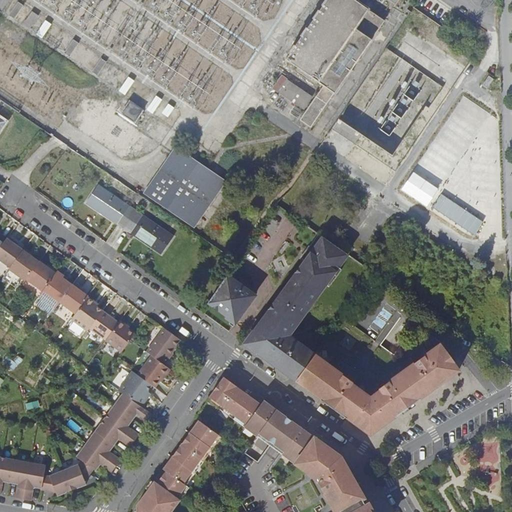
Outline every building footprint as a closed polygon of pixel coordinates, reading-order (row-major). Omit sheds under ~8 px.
[(384,19),(355,0),(325,0),(284,59),(322,86),(299,119),(310,127),(384,19)] [(453,11),(436,0),(417,0),(413,7),(443,27),(453,11)] [(17,1),(8,14),(14,19),(23,5),(17,1)] [(31,10),(22,24),(29,29),(38,15),(31,10)] [(44,19),(35,34),(41,38),(51,24),(44,19)] [(72,38),(62,53),(69,57),(79,43),(72,38)] [(100,57),(90,72),(96,76),(106,61),(100,57)] [(393,99),(392,102),(395,114),(383,117),(384,120),(368,135),(366,133),(370,122),(360,131),(369,141),(372,141),(376,155),(381,157),(380,151),(387,149),(389,157),(399,161),(412,128),(394,122),(396,116),(403,114),(404,119),(411,117),(413,125),(418,112),(402,106),(402,105),(434,97),(440,81),(424,75),(415,77),(405,85),(413,94),(393,99)] [(488,75),(481,84),(487,88),(494,79),(488,75)] [(128,76),(118,92),(124,96),(134,81),(128,76)] [(311,96),(287,80),(280,92),(304,108),(311,96)] [(163,100),(158,96),(148,110),(153,114),(163,100)] [(144,110),(130,100),(121,113),(134,123),(144,110)] [(175,109),(169,105),(163,114),(168,118),(175,109)] [(226,181),(175,147),(144,194),(194,228),(226,181)] [(428,206),(440,187),(414,170),(402,188),(428,206)] [(175,238),(99,186),(88,202),(163,254),(175,238)] [(443,192),(434,205),(475,234),(484,221),(443,192)] [(151,204),(135,194),(131,200),(147,211),(151,204)] [(349,254),(319,233),(310,246),(302,258),(306,261),(291,282),(264,319),(266,320),(259,331),(264,334),(257,343),(260,348),(262,352),(265,357),(268,360),(273,364),(275,362),(292,374),(294,372),(300,377),(297,381),(322,399),(322,400),(324,401),(325,399),(324,398),(328,392),(332,395),(327,403),(328,404),(329,405),(332,407),(334,408),(335,410),(338,411),(340,412),(341,414),(344,415),(345,416),(347,418),(349,419),(352,421),(354,423),(357,418),(371,428),(393,412),(390,408),(396,405),(398,408),(438,379),(435,375),(441,371),(443,375),(450,371),(449,369),(455,365),(454,363),(456,362),(448,351),(446,352),(440,344),(428,354),(414,363),(379,389),(380,390),(370,397),(353,385),(358,377),(348,369),(344,375),(326,363),(325,364),(321,361),(322,360),(315,355),(293,339),(289,341),(287,338),(289,336),(302,318),(300,317),(301,317),(303,316),(303,314),(304,313),(304,311),(304,309),(306,307),(308,309),(326,285),(330,287),(342,269),(339,267),(349,254)] [(2,242),(0,244),(0,260),(10,268),(22,250),(12,242),(13,240),(6,235),(2,242)] [(22,250),(31,256),(33,254),(24,248),(22,250)] [(31,256),(22,250),(10,268),(9,269),(24,280),(26,279),(38,261),(31,256)] [(54,273),(38,261),(26,279),(42,290),(54,273)] [(42,290),(38,295),(55,307),(59,301),(71,284),(62,278),(63,276),(56,271),(54,273),(42,290)] [(227,276),(211,301),(229,314),(226,318),(236,324),(250,305),(247,303),(249,300),(249,301),(250,301),(251,301),(252,300),(253,300),(253,299),(254,298),(254,296),(253,295),(227,276)] [(87,296),(71,284),(59,301),(76,313),(87,296)] [(94,302),(87,296),(76,313),(71,319),(87,331),(89,328),(102,310),(96,306),(93,304),(94,302)] [(118,323),(102,310),(89,328),(105,340),(118,323)] [(266,320),(264,319),(260,324),(246,344),(268,360),(265,357),(262,352),(260,348),(257,343),(264,334),(259,331),(266,320)] [(126,325),(119,320),(118,323),(105,340),(121,352),(130,340),(134,334),(128,330),(124,327),(126,325)] [(164,328),(146,351),(163,363),(181,340),(164,328)] [(414,363),(428,354),(418,340),(413,344),(419,351),(410,357),(414,363)] [(419,351),(413,344),(405,350),(410,357),(419,351)] [(146,351),(141,347),(127,367),(132,371),(151,385),(155,387),(169,368),(163,363),(146,351)] [(275,362),(273,364),(297,381),(300,377),(294,372),(292,374),(275,362)] [(357,418),(354,423),(371,435),(460,371),(455,365),(449,369),(450,371),(443,375),(438,379),(398,408),(393,412),(371,428),(357,418)] [(132,371),(119,389),(123,393),(141,406),(147,398),(143,396),(147,391),(151,385),(132,371)] [(224,379),(220,384),(226,388),(229,383),(224,379)] [(210,399),(220,406),(234,386),(229,383),(226,388),(220,384),(210,399)] [(234,386),(220,406),(233,414),(242,400),(238,397),(242,391),(234,386)] [(246,395),(242,391),(238,397),(242,400),(246,395)] [(325,399),(324,401),(327,403),(332,395),(328,392),(324,398),(325,399)] [(0,492),(3,477),(18,480),(18,483),(15,497),(19,498),(26,499),(30,499),(33,486),(34,482),(42,484),(41,488),(41,489),(55,492),(62,489),(64,492),(78,486),(77,483),(85,480),(93,469),(92,468),(97,461),(111,472),(113,469),(118,462),(120,459),(109,451),(106,449),(115,436),(118,439),(129,447),(131,444),(137,437),(139,434),(127,426),(124,423),(133,411),(137,413),(148,421),(150,418),(153,414),(141,406),(123,393),(76,456),(80,460),(77,464),(49,475),(44,473),(46,464),(0,455),(0,492)] [(253,399),(246,395),(242,400),(249,405),(253,399)] [(220,406),(210,399),(208,401),(218,409),(220,406)] [(242,400),(233,414),(245,423),(258,403),(253,399),(249,405),(242,400)] [(261,405),(266,410),(271,405),(267,402),(264,400),(261,405)] [(245,423),(243,426),(257,437),(277,409),(271,405),(266,410),(261,405),(258,403),(245,423)] [(220,406),(218,409),(230,417),(233,414),(220,406)] [(277,409),(257,437),(269,446),(290,418),(277,409)] [(124,423),(127,426),(137,413),(133,411),(124,423)] [(233,414),(230,417),(243,426),(245,423),(233,414)] [(290,418),(269,446),(274,450),(282,455),(301,427),(294,422),(290,418)] [(200,432),(197,437),(210,447),(219,435),(219,434),(200,421),(194,428),(200,432)] [(282,455),(294,464),(311,439),(306,435),(308,432),(301,427),(282,455)] [(194,428),(190,433),(197,437),(200,432),(194,428)] [(190,433),(186,439),(192,444),(197,437),(190,433)] [(219,435),(210,447),(213,449),(222,437),(219,435)] [(106,449),(109,451),(118,439),(115,436),(106,449)] [(341,456),(314,436),(311,439),(294,464),(316,479),(334,511),(372,511),(369,505),(358,511),(355,504),(365,498),(341,456)] [(186,439),(181,445),(201,459),(210,447),(197,437),(192,444),(186,439)] [(183,456),(179,462),(192,471),(201,459),(181,445),(177,452),(183,456)] [(210,447),(201,459),(204,461),(213,449),(210,447)] [(183,456),(177,452),(173,457),(179,462),(183,456)] [(168,464),(174,468),(179,462),(173,457),(168,464)] [(201,459),(192,471),(195,473),(204,461),(201,459)] [(92,468),(93,469),(95,470),(100,464),(97,461),(92,468)] [(168,464),(163,470),(167,472),(183,484),(192,471),(179,462),(174,468),(168,464)] [(192,471),(183,484),(186,486),(195,473),(192,471)] [(169,483),(165,488),(181,499),(189,488),(186,486),(183,484),(167,472),(162,479),(169,483)] [(169,483),(162,479),(159,483),(164,487),(165,488),(169,483)] [(159,483),(155,481),(137,506),(137,511),(135,511),(172,511),(181,499),(165,488),(164,487),(159,483)] [(369,505),(365,498),(355,504),(358,511),(369,505)]
